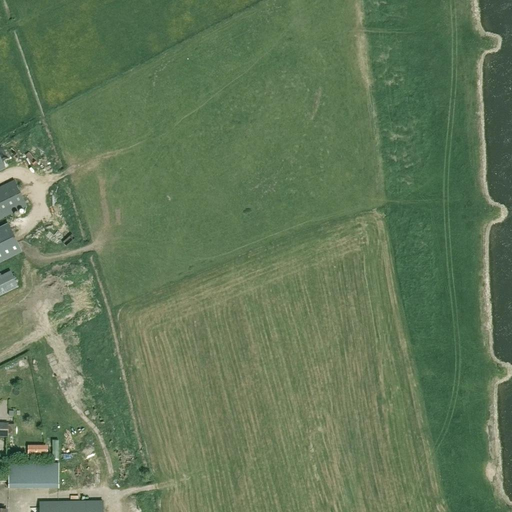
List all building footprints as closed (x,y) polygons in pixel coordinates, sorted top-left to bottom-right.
[(14,180),(0,187),(0,219),(27,207),(14,180)] [(8,223),(0,227),(0,263),(22,253),(8,223)] [(0,295),(18,287),(11,273),(2,278),(1,274),(0,274),(0,295)] [(8,423),(0,422),(0,436),(8,437),(8,423)] [(9,467),(9,493),(59,493),(59,467),(9,467)] [(103,511),(103,501),(39,501),(39,511),(103,511)]
